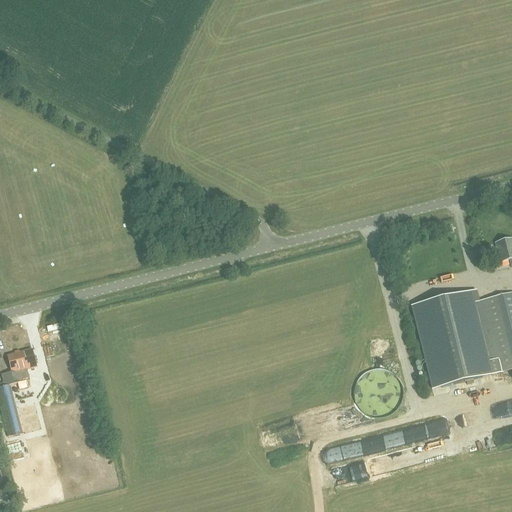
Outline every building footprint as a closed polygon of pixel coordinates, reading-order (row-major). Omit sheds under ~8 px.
[(511,240),(497,244),(502,263),(509,261),(510,268),(511,267),(511,240)] [(475,304),(481,303),(478,292),(410,309),(431,390),(493,376),(475,304)] [(511,295),(481,303),(475,304),(493,376),(511,370),(511,295)] [(32,351),(28,334),(6,338),(9,355),(32,351)] [(32,351),(8,357),(13,373),(15,372),(18,384),(27,382),(30,382),(27,369),(36,367),(32,351)] [(3,383),(4,387),(18,384),(15,372),(13,373),(1,376),(3,383)] [(27,389),(26,382),(18,384),(17,385),(19,391),(27,389)] [(0,389),(0,405),(8,439),(21,435),(9,387),(0,389)] [(0,478),(0,495),(11,492),(11,489),(7,477),(0,478)]
